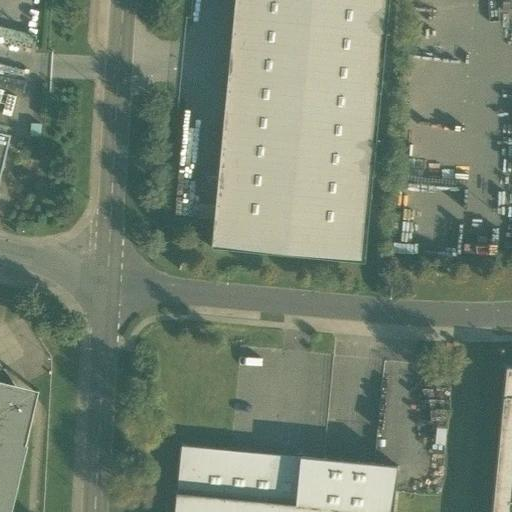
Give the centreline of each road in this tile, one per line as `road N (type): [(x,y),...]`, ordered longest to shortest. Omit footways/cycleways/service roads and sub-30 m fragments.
road 1 (residential): [(104,285),(300,305),(511,314)]
road 2 (residential): [(124,0),(104,285)]
road 3 (residential): [(104,285),(93,511)]
